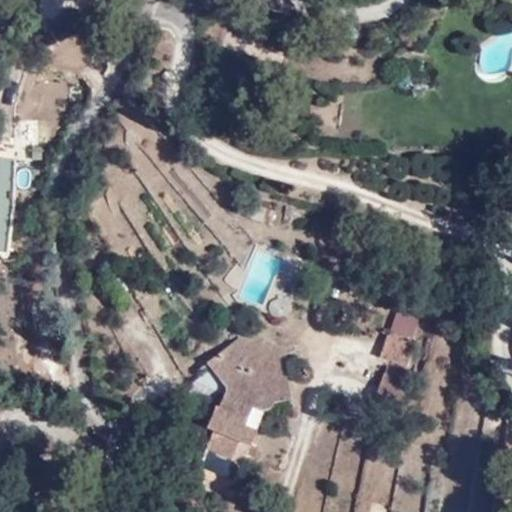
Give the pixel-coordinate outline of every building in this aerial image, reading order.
[(12,155),(0,154),(0,248),(2,249),(12,155)] [(403,367),(413,343),(386,333),(377,357),(403,367)] [(219,405),(214,417),(250,414),(252,408),(268,408),(280,398),(290,395),(287,362),(236,346),(211,360),(226,384),(216,402),(219,405)] [(408,380),(381,373),(373,401),(400,408),(408,380)] [(250,414),(214,417),(210,425),(216,430),(208,447),(246,461),(258,429),(245,425),(250,414)] [(351,511),(384,511),(393,461),(368,457),(363,487),(356,486),(351,511)]
